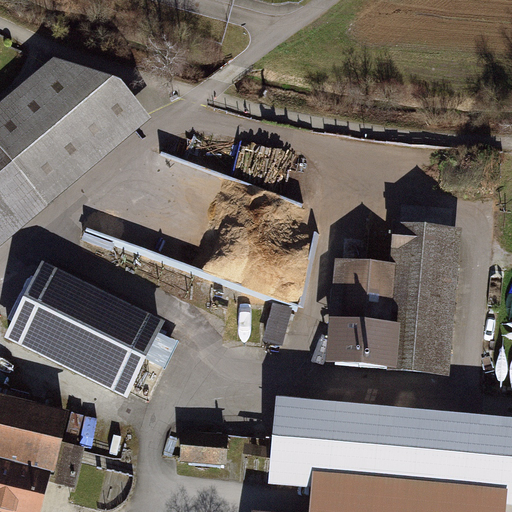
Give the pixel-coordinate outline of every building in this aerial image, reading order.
[(0,106),(0,161),(43,214),(145,127),(112,91),(50,65),(0,106)] [(0,249),(43,214),(0,161),(0,249)] [(395,332),(391,379),(457,385),(471,231),(405,225),(401,266),(342,261),(335,326),(395,332)] [(7,341),(121,403),(161,328),(47,267),(7,341)] [(293,305),(305,275),(287,269),(281,284),(266,278),(261,292),(293,305)] [(163,335),(135,390),(151,398),(178,343),(163,335)] [(511,424),(272,401),(264,486),(511,507),(511,424)] [(0,511),(3,511),(42,511),(66,420),(0,402),(0,511)] [(184,434),(182,463),(228,467),(230,437),(184,434)]
